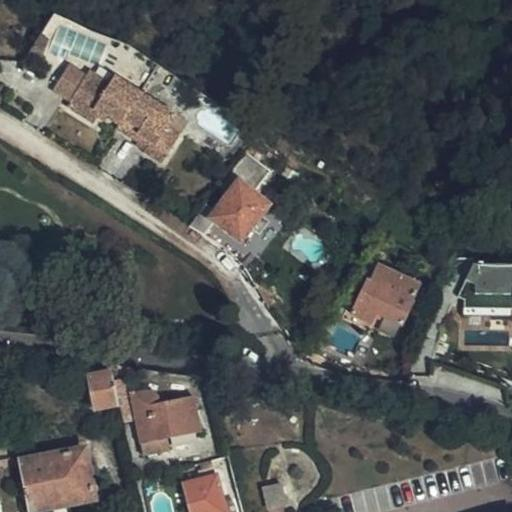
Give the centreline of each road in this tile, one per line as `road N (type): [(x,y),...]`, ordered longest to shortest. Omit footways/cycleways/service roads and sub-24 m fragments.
road 1 (residential): [(0,122),(216,265),(257,309),(297,374)]
road 2 (residential): [(0,341),(297,374)]
road 3 (residential): [(297,374),(466,399),(511,421)]
